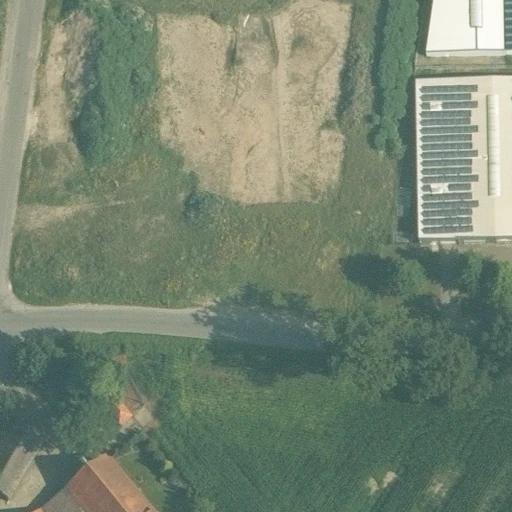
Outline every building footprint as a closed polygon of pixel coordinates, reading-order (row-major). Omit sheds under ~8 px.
[(511,83),(456,85),(460,246),(511,245),(511,83)] [(456,85),(417,86),(420,247),(439,246),(460,246),(456,85)] [(123,411),(102,386),(90,396),(111,421),(123,411)] [(129,418),(123,411),(111,421),(117,428),(129,418)] [(9,420),(0,434),(0,498),(7,502),(43,440),(9,420)] [(103,460),(65,490),(82,511),(121,511),(136,501),(103,460)] [(145,511),(136,501),(121,511),(145,511)]
